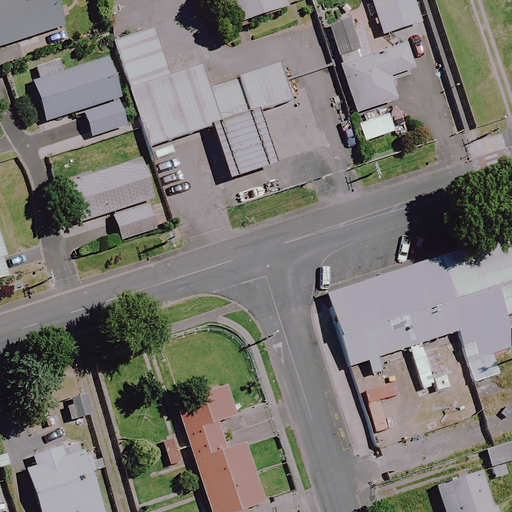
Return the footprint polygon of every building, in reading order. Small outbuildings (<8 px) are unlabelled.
[(0,48),(62,29),(52,0),(12,0),(0,4),(0,48)] [(220,0),(232,30),(284,10),(281,2),(286,0),(220,0)] [(419,25),(410,0),(367,0),(380,38),(419,25)] [(360,126),(356,128),(362,145),(390,136),(385,119),(379,120),(375,108),(393,102),(386,79),(411,72),(404,50),(402,45),(395,47),(392,39),(380,43),(378,39),(366,43),(359,20),(326,31),(339,71),(353,115),(357,114),(360,126)] [(256,115),(288,104),(276,67),(236,80),(238,85),(209,94),(203,77),(195,51),(160,62),(150,31),(111,43),(137,124),(145,150),(198,133),(201,132),(208,130),(225,183),(273,168),(256,115)] [(127,128),(106,62),(60,76),(56,62),(33,69),(37,84),(31,86),(43,124),(80,113),(89,140),(127,128)] [(151,201),(139,162),(64,184),(76,226),(110,215),(118,243),(155,232),(146,203),(151,201)] [(0,281),(10,278),(0,246),(0,281)] [(511,326),(511,247),(333,305),(356,376),(511,326)] [(183,435),(190,456),(222,447),(215,425),(233,419),(223,387),(173,402),(183,435)] [(90,417),(85,397),(64,403),(69,422),(90,417)] [(169,437),(159,440),(168,467),(177,464),(169,437)] [(100,511),(89,476),(101,472),(93,448),(87,450),(83,440),(77,442),(31,457),(35,468),(23,471),(36,511),(100,511)] [(222,447),(190,456),(207,511),(240,511),(242,511),(261,506),(241,441),(222,447)] [(511,462),(511,450),(510,444),(483,453),(492,481),(505,477),(501,466),(511,462)] [(492,511),(481,473),(433,488),(440,511),(492,511)]
